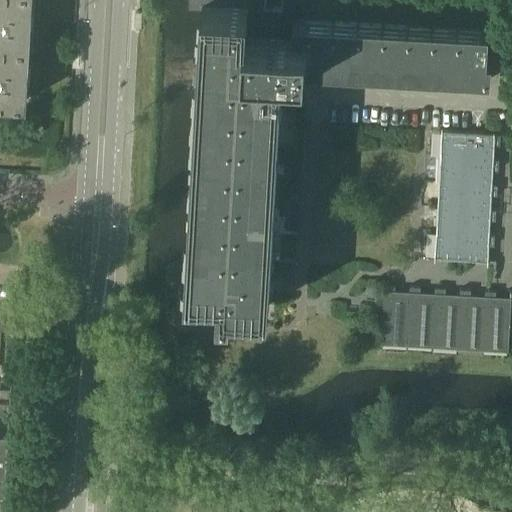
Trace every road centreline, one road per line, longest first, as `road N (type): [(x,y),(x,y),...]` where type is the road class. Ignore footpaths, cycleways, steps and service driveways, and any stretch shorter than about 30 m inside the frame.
road 1 (unclassified): [(74,511),(93,197)]
road 2 (unclassified): [(93,197),(108,0)]
